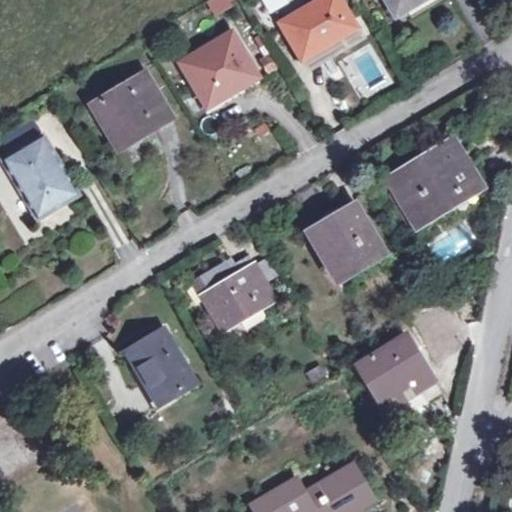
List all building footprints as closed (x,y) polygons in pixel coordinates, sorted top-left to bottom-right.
[(206,0),(212,15),(239,5),(236,0),(206,0)] [(339,0),(320,0),(280,24),(309,70),(324,61),(318,51),(339,38),(356,28),(339,0)] [(394,0),(402,13),(423,0),(394,0)] [(231,34),(181,64),(207,108),(258,78),(231,34)] [(346,50),(339,38),(318,51),(324,61),(346,50)] [(145,73),(91,104),(114,143),(139,128),(143,135),(171,117),(145,73)] [(44,136),(35,121),(6,138),(15,153),(44,136)] [(143,135),(139,128),(114,143),(118,149),(143,135)] [(15,153),(4,160),(38,218),(79,194),(44,136),(15,153)] [(451,141),(388,179),(417,226),(449,207),(444,199),(475,181),(451,141)] [(480,189),(475,181),(444,199),(449,207),(480,189)] [(352,209),(312,232),(339,278),(379,255),(352,209)] [(230,263),(194,284),(222,330),(274,299),(249,259),(234,269),(230,263)] [(163,330),(127,351),(145,382),(149,379),(163,402),(195,383),(163,330)] [(407,335),(356,365),(384,413),(422,390),(418,383),(431,375),(407,335)] [(431,375),(418,383),(422,390),(427,399),(441,391),(431,375)] [(149,379),(145,382),(158,405),(163,402),(149,379)] [(296,479),(284,485),(300,511),(343,511),(371,496),(352,464),(304,492),(296,479)] [(300,511),(284,485),(251,504),(255,511),(300,511)]
